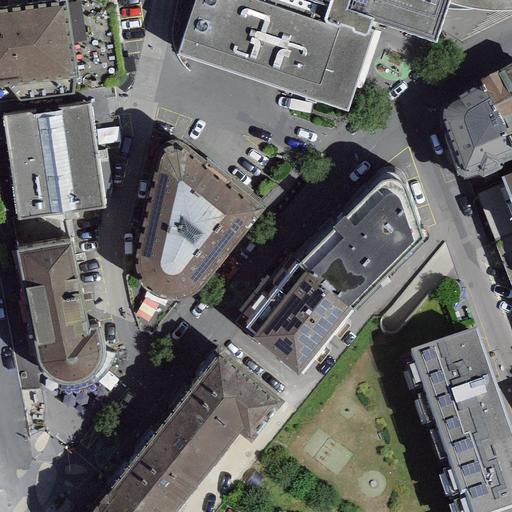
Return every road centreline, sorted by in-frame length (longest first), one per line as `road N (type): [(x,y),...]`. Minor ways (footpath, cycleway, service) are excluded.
road 1 (residential): [(408,108),(287,225),(100,453),(69,478),(20,495)]
road 2 (residential): [(511,372),(408,108)]
road 3 (residential): [(511,40),(408,108)]
